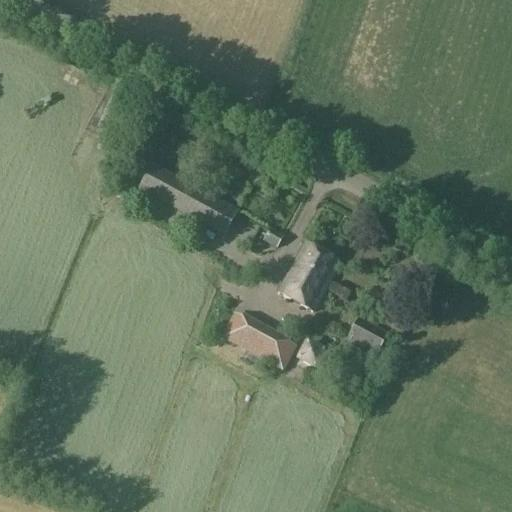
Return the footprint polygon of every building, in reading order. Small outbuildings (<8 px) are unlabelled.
[(153,167),(141,189),(225,235),(237,213),(153,167)] [(284,238),(271,230),(263,242),(276,250),(284,238)] [(339,266),(303,247),(276,296),(312,315),(339,266)] [(235,317),(223,339),(282,371),(294,349),(235,317)] [(355,326),(346,342),(345,345),(374,360),(384,341),(355,326)] [(295,362),(317,373),(327,353),(306,342),(295,362)] [(247,352),(242,360),(257,368),(262,360),(247,352)]
